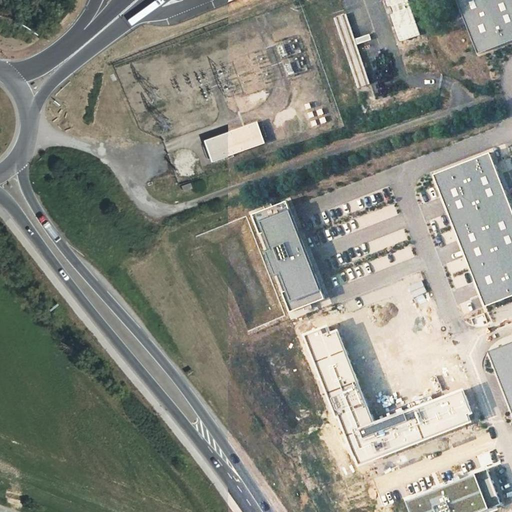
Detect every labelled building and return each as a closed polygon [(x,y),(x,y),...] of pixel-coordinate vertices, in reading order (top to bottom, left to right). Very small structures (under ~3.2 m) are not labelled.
[(418,37),(404,0),(387,0),(379,3),(394,46),(418,37)] [(511,0),(457,0),(479,54),(511,41),(511,0)] [(347,17),(334,21),(347,61),(360,57),(347,17)] [(214,164),(268,145),(261,124),(207,142),(214,164)] [(435,175),(487,307),(511,296),(511,203),(492,152),(435,175)] [(281,293),(289,313),(326,299),(288,201),(251,215),(259,235),(264,233),(271,250),(265,252),(275,276),(280,274),(286,291),(281,293)] [(333,444),(344,471),(472,423),(468,415),(474,413),(453,361),(443,362),(449,377),(398,397),(393,385),(365,396),(334,319),(304,331),(321,375),(321,374),(332,402),(338,416),(340,415),(349,438),(333,444)] [(511,345),(493,352),(511,400),(511,345)] [(488,470),(408,499),(412,511),(479,511),(502,503),(488,470)]
